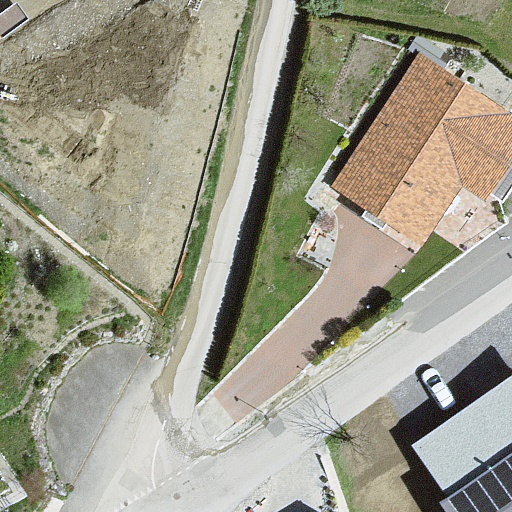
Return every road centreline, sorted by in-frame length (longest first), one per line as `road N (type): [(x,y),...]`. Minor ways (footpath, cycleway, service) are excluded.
road 1 (residential): [(157,511),(241,199),(277,0)]
road 2 (tertiary): [(511,272),(157,511)]
